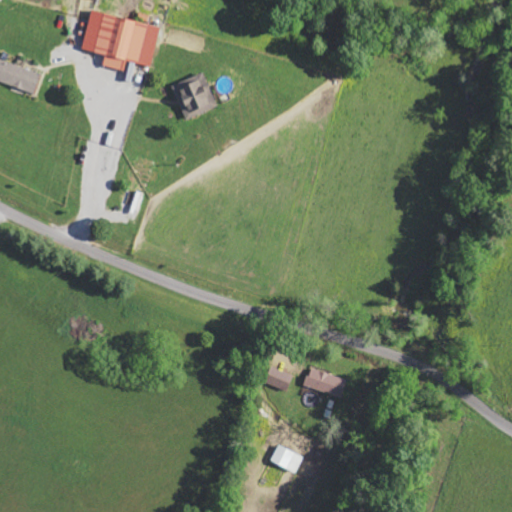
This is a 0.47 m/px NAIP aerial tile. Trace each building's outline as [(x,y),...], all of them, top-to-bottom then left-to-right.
[(162,26),(92,10),(83,49),(107,54),(105,65),(126,70),(128,60),(153,66),(162,26)] [(0,81),(35,94),(42,73),(0,58),(0,81)] [(219,106),(205,72),(173,85),(187,119),(219,106)] [(268,383),(288,391),(294,376),(274,368),(268,383)] [(348,380),(312,368),(306,386),(342,398),(348,380)] [(272,461),(297,473),(305,456),(279,445),(272,461)]
